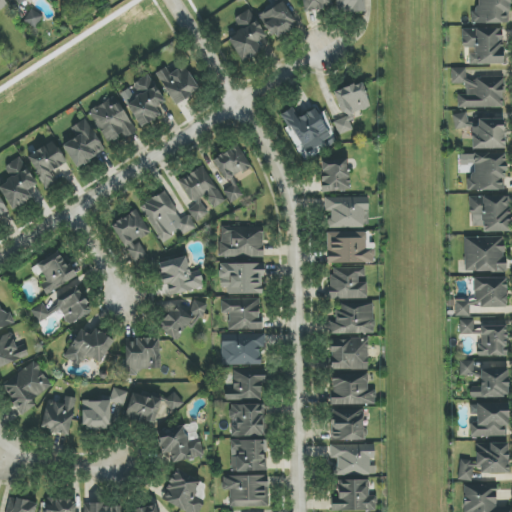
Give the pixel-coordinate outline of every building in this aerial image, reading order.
[(272,0),(275,5),(258,14),(272,39),(301,23),(289,0),(272,0)] [(300,0),(302,12),(331,8),(329,0),(300,0)] [(365,12),(365,0),(336,0),(336,12),(365,12)] [(508,24),(508,0),(475,0),(475,24),(508,24)] [(34,29),(43,18),(32,9),(24,20),(34,29)] [(241,61),(270,42),(249,9),(233,19),(240,31),(227,39),(241,61)] [(462,29),(462,48),(471,48),(471,65),(502,64),(501,28),(462,29)] [(175,105),(199,89),(183,65),(167,76),(163,69),(155,74),(175,105)] [(457,108),(503,108),(503,77),(467,78),(466,68),(451,69),(452,84),(466,84),(466,95),(457,95),(457,108)] [(165,103),(148,74),(132,84),(139,96),(126,104),(140,127),(161,115),(157,108),(165,103)] [(339,136),(353,130),(348,118),(372,108),(361,82),(333,93),(344,118),(333,122),(339,136)] [(116,96),(89,111),(100,132),(97,133),(103,145),(120,136),(122,139),(135,133),(116,96)] [(504,149),(504,120),(467,121),(467,114),(453,114),(454,128),(472,128),(472,149),(504,149)] [(62,146),(76,168),(105,151),(85,119),(70,128),(76,137),(62,146)] [(46,190),(57,184),(50,172),(66,163),(53,140),(26,155),(46,190)] [(229,203),(243,196),(233,176),(250,168),(238,146),(213,158),(228,188),(223,191),(229,203)] [(467,191),(505,191),(504,154),(474,154),(474,178),(467,178),(467,191)] [(0,185),(0,190),(12,210),(41,191),(19,158),(4,167),(11,179),(0,185)] [(322,192),(350,191),(348,160),(320,160),(322,192)] [(178,181),(194,206),(188,210),(194,221),(226,202),(204,166),(178,181)] [(160,244),(195,227),(189,215),(180,220),(166,192),(141,204),(160,244)] [(510,232),(509,196),(470,197),(470,227),(483,227),(483,232),(510,232)] [(368,197),(326,198),(327,228),(369,227),(368,197)] [(0,217),(9,211),(0,198),(0,217)] [(148,256),(138,240),(149,233),(134,210),(110,225),(136,264),(148,256)] [(263,257),(263,227),(219,227),(219,257),(263,257)] [(372,264),(372,233),(327,232),(327,263),(372,264)] [(464,238),(465,273),(505,272),(504,237),(464,238)] [(47,281),(40,285),(46,295),(75,278),(58,251),(37,265),(47,281)] [(168,295),(204,289),(200,270),(189,272),(186,257),(158,262),(162,285),(166,284),(168,295)] [(262,295),(263,264),(220,264),(220,288),(227,288),(227,294),(262,295)] [(367,280),(365,280),(365,268),(329,269),(330,300),(367,299),(367,280)] [(454,317),(470,317),(470,308),(506,308),(506,278),(473,278),(473,300),(454,300),(454,317)] [(60,310),(69,326),(92,314),(78,289),(45,307),(43,303),(30,310),(37,322),(60,310)] [(206,308),(195,298),(187,307),(181,301),(158,327),(177,343),(206,308)] [(229,314),(229,330),(260,331),(261,299),(221,299),(221,313),(229,314)] [(374,334),(373,305),(335,306),(336,320),(329,320),(329,335),(374,334)] [(0,329),(15,323),(9,311),(2,313),(0,307),(0,329)] [(459,321),(460,335),(474,334),(474,320),(459,321)] [(506,326),(479,326),(479,357),(506,356),(506,326)] [(114,341),(95,329),(90,336),(81,329),(63,357),(78,367),(86,355),(99,364),(114,341)] [(222,365),(260,365),(260,348),(265,348),(265,333),(221,334),(222,365)] [(15,348),(11,334),(0,337),(0,366),(28,358),(24,345),(15,348)] [(141,369),(158,370),(159,339),(126,338),(125,376),(141,376),(141,369)] [(368,370),(367,338),(330,339),(331,370),(368,370)] [(470,398),(508,397),(507,368),(474,368),(474,361),(460,361),(460,376),(480,376),(480,387),(470,387),(470,398)] [(21,416),(36,406),(32,399),(51,387),(36,362),(1,384),(21,416)] [(233,389),(226,389),(225,400),(263,400),(263,370),(233,370),(233,389)] [(368,374),(331,375),(332,405),(375,404),(375,390),(368,391),(368,374)] [(82,426),(95,430),(108,430),(110,421),(110,404),(115,404),(123,406),(128,392),(117,389),(113,389),(109,401),(82,401),(82,426)] [(161,402),(133,392),(124,417),(152,427),(161,402)] [(164,399),(162,398),(159,410),(179,416),(184,397),(166,392),(164,399)] [(70,435),(77,398),(62,396),(61,403),(46,400),(41,430),(70,435)] [(508,403),(470,404),(470,415),(476,415),(476,423),(470,423),(470,437),(504,437),(504,426),(508,426),(508,403)] [(261,405),(230,406),(230,423),(231,423),(231,437),(262,436),(261,405)] [(362,441),(363,410),(333,409),(332,440),(362,441)] [(183,426),(187,441),(199,438),(195,423),(183,426)] [(200,439),(186,442),(183,427),(157,432),(162,456),(169,454),(171,463),(204,457),(200,439)] [(265,471),(264,441),(231,441),(231,454),(231,472),(265,471)] [(476,444),(476,460),(458,460),(458,481),(474,481),(474,474),(507,474),(507,444),(476,444)] [(376,475),(376,466),(373,466),(373,445),(331,445),(332,476),(376,475)] [(161,499),(184,511),(199,511),(205,502),(198,498),(202,492),(199,490),(203,482),(178,468),(161,499)] [(230,508),(268,507),(268,476),(222,477),(223,491),(229,490),(230,508)] [(339,480),(338,499),(332,498),(331,511),(376,511),(376,496),(368,496),(369,481),(339,480)] [(508,511),(508,508),(496,508),(496,484),(463,485),(463,511),(508,511)] [(78,511),(80,502),(47,498),(44,511),(78,511)]
